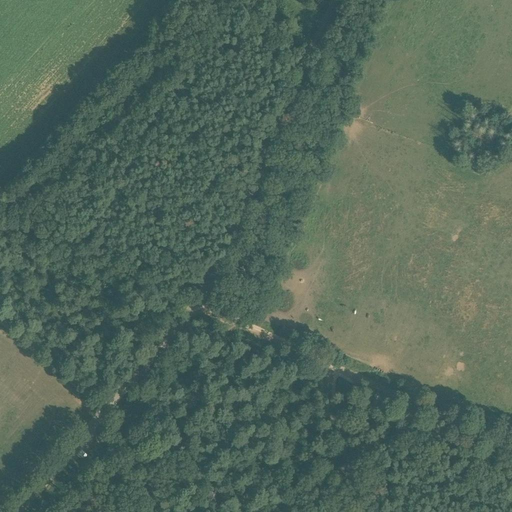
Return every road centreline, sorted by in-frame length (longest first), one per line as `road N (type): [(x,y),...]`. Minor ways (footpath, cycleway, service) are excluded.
road 1 (unclassified): [(19,511),(198,305),(336,0)]
road 2 (track): [(227,511),(0,317)]
road 3 (track): [(511,453),(317,363)]
road 4 (track): [(370,511),(317,363)]
road 5 (track): [(317,363),(198,305)]
